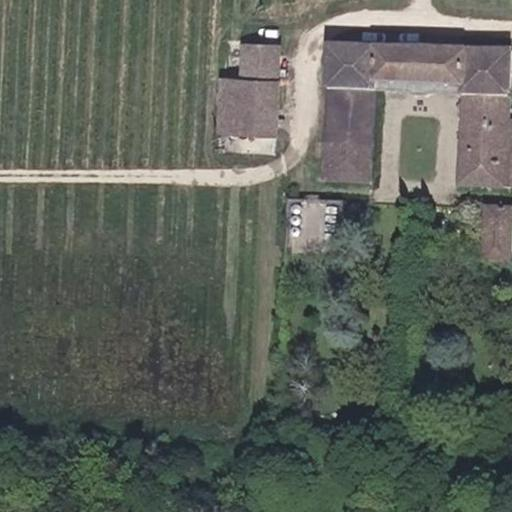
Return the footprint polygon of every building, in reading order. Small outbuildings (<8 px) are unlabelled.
[(286,53),(249,52),(248,87),(233,87),(231,141),(283,143),(286,53)] [(470,89),(470,103),(468,190),(511,190),(511,120),(511,97),(511,56),(335,52),(332,186),(382,187),(384,101),(385,87),(470,89)] [(384,101),(470,103),(470,89),(385,87),(384,101)] [(343,245),(345,201),(293,198),(290,243),(343,245)] [(496,265),(511,264),(511,213),(497,213),(496,265)]
